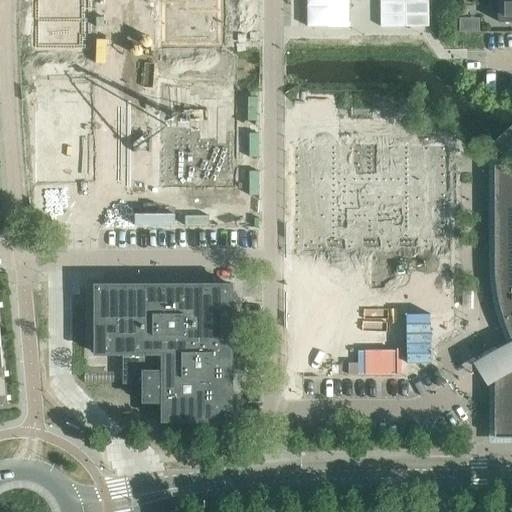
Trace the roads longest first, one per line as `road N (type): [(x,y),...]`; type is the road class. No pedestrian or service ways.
road 1 (unclassified): [(20,264),(6,79),(9,0)]
road 2 (unclassified): [(274,261),(274,0)]
road 3 (unclassified): [(20,264),(274,261)]
road 4 (unclassified): [(274,475),(274,261)]
road 5 (tertiary): [(274,475),(445,475)]
road 6 (tertiary): [(196,488),(65,494)]
